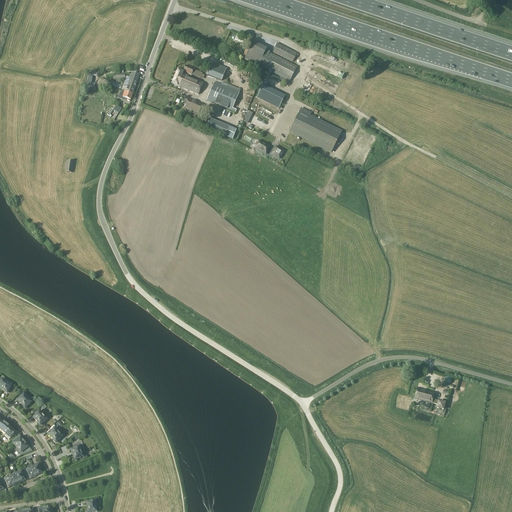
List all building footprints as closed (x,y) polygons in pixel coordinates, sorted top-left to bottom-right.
[(289,82),(297,67),(273,55),(272,57),(265,53),(267,50),(253,43),(245,59),(289,82)] [(292,62),(297,54),(277,44),(273,52),(292,62)] [(212,63),(206,76),(221,82),(226,69),(212,63)] [(192,75),(194,69),(185,66),(183,71),(192,75)] [(198,95),(203,83),(182,75),(183,72),(178,70),(172,84),(198,95)] [(89,73),(88,87),(94,87),(95,84),(91,84),(92,76),(97,76),(97,74),(89,73)] [(123,86),(121,91),(132,94),(139,75),(133,73),(128,87),(126,87),(123,86)] [(231,111),(239,93),(215,82),(207,100),(231,111)] [(263,85),(256,98),(278,109),(285,96),(263,85)] [(121,90),(119,96),(128,99),(127,100),(128,101),(130,101),(130,100),(132,94),(121,91),(121,90)] [(183,104),(186,105),(185,108),(199,114),(205,116),(207,111),(201,109),(203,104),(189,98),(188,101),(184,100),(183,104)] [(342,132),(310,116),(311,113),(301,108),(289,132),(331,154),(342,132)] [(210,119),(206,129),(232,140),(236,130),(210,119)] [(266,154),(270,147),(259,141),(255,148),(266,154)] [(276,147),(272,155),(279,159),(284,152),(276,147)] [(72,173),(74,162),(67,161),(65,172),(72,173)] [(0,389),(7,393),(11,385),(2,380),(0,382),(0,389)] [(432,403),(435,393),(418,389),(416,399),(432,403)] [(25,408),(31,402),(24,394),(17,400),(25,408)] [(446,403),(439,401),(437,408),(444,410),(446,403)] [(40,425),(47,419),(39,411),(32,417),(40,425)] [(6,434),(11,429),(6,425),(2,431),(6,434)] [(55,443),(62,437),(55,428),(48,434),(55,443)] [(16,433),(11,429),(6,434),(4,436),(9,440),(16,433)] [(13,444),(17,448),(24,443),(20,438),(18,440),(16,437),(11,442),(13,444)] [(24,443),(17,448),(20,453),(19,454),(21,456),(29,453),(26,449),(28,447),(24,443)] [(79,447),(71,450),(75,460),(80,458),(81,460),(87,458),(85,453),(82,454),(79,447)] [(27,469),(24,470),(27,477),(30,476),(31,478),(36,476),(33,467),(32,465),(26,467),(27,469)] [(38,465),(33,467),(36,476),(38,475),(38,476),(43,474),(42,471),(41,471),(38,465)] [(21,472),(16,474),(20,483),(25,481),(24,478),(27,477),(24,470),(21,471),(21,472)] [(16,474),(11,476),(14,485),(16,484),(20,483),(16,474)] [(5,478),(2,479),(5,486),(8,485),(9,487),(14,485),(11,476),(6,478),(5,478)] [(87,511),(96,511),(95,501),(86,502),(87,511)]
